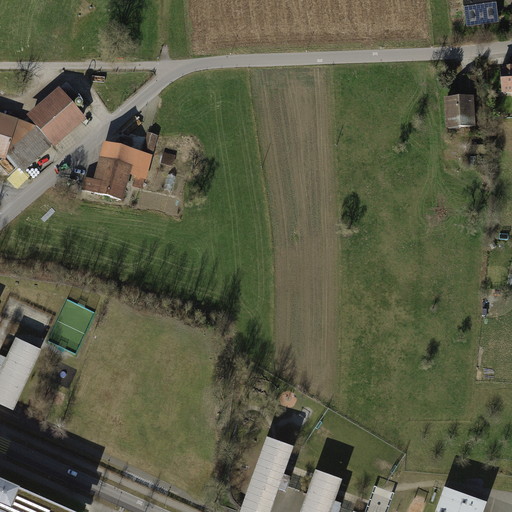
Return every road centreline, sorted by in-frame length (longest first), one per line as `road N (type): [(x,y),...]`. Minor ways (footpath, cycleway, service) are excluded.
road 1 (unclassified): [(511,45),(173,66)]
road 2 (residential): [(0,220),(173,66)]
road 3 (unclassified): [(173,66),(0,67)]
road 4 (residential): [(0,444),(150,511)]
